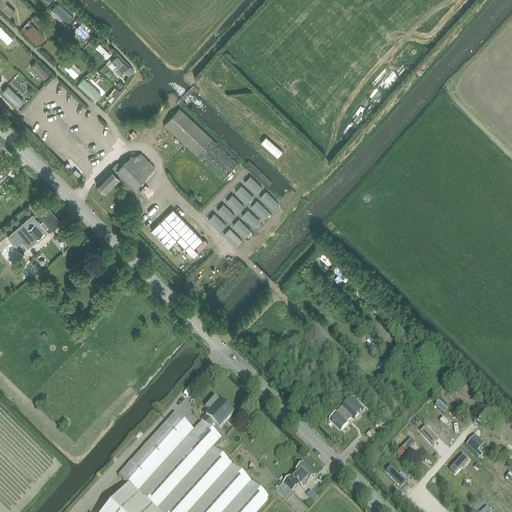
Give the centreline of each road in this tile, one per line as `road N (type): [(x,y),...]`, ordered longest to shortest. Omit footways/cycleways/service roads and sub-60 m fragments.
road 1 (tertiary): [(384,511),(0,127)]
road 2 (unknown): [(70,198),(119,149),(120,138),(0,14)]
road 3 (unknown): [(228,354),(79,511)]
